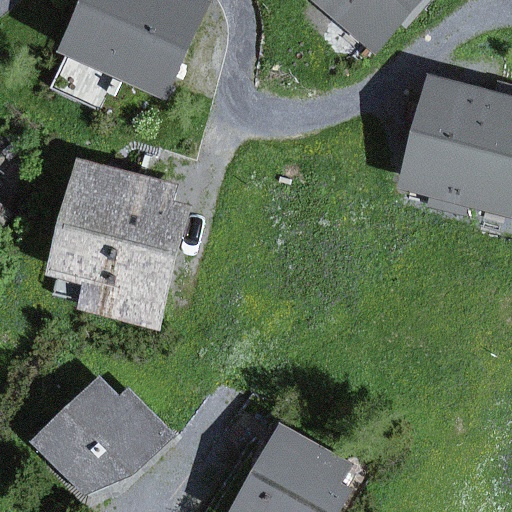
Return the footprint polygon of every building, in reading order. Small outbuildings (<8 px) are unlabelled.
[(240,0),(95,0),(75,43),(136,72),(120,106),(160,125),(172,100),(189,108),(240,0)] [(339,0),(401,55),(450,0),(339,0)] [(511,87),(453,72),(420,194),(511,217),(511,87)] [(0,156),(0,245),(32,204),(6,185),(18,170),(0,156)] [(191,181),(101,159),(74,271),(115,281),(109,307),(176,323),(204,207),(186,203),(191,181)] [(122,379),(58,439),(105,488),(162,466),(193,436),(152,393),(143,402),(122,379)] [(373,462),(302,421),(248,511),(358,511),(372,490),(360,483),(373,462)]
